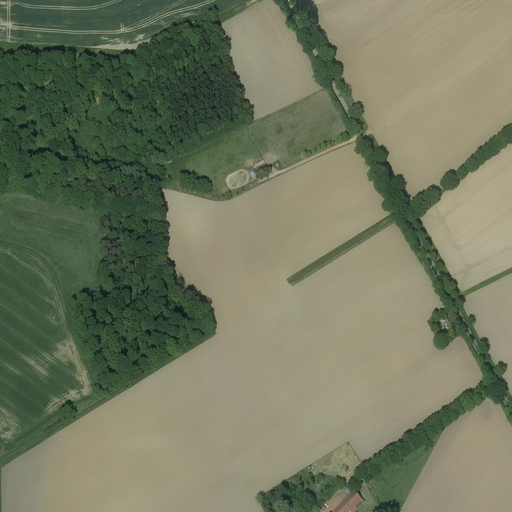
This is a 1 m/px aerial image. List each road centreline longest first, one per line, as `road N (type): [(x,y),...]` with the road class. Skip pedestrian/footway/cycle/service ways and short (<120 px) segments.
road 1 (unclassified): [(287,0),(511,414)]
road 2 (track): [(0,139),(220,198),(275,175)]
